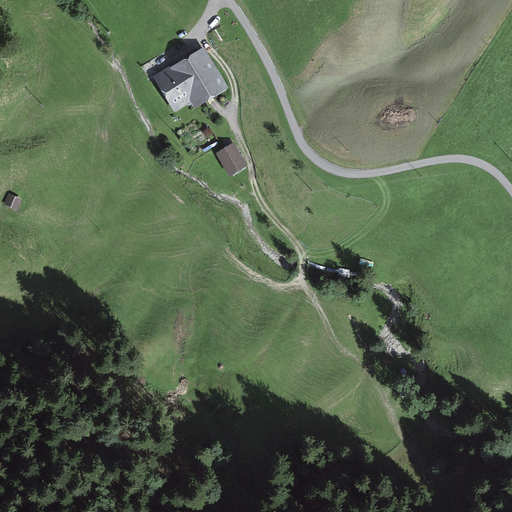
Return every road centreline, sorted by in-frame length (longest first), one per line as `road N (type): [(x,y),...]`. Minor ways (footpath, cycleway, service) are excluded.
road 1 (track): [(511,471),(448,478),(425,470),(365,356),(322,315),(302,279),(300,253),(257,192),(236,128),(232,79),(204,39),(217,0)]
road 2 (unclassified): [(511,190),(492,170),(461,158),(364,173),(322,163),(302,143),(229,0)]
